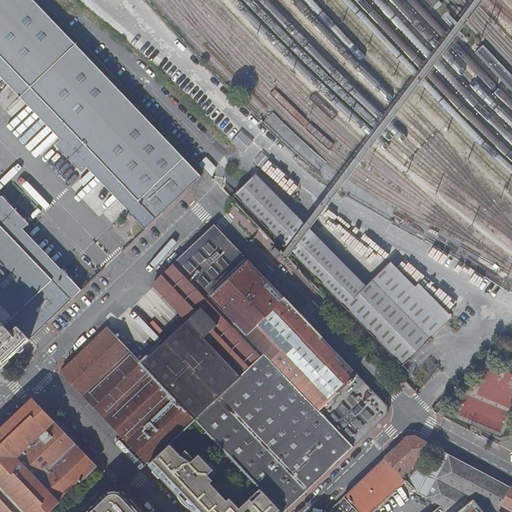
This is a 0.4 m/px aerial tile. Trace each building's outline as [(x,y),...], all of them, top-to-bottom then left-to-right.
[(0,0),(0,75),(61,139),(59,141),(64,147),(61,150),(78,168),(82,165),(87,170),(89,168),(129,209),(128,211),(134,217),(135,216),(146,228),(147,228),(185,192),(202,176),(33,0),(0,0)] [(434,0),(423,0),(422,2),(430,10),(437,3),(434,0)] [(511,80),(480,47),(472,55),(511,96),(511,80)] [(56,144),(61,150),(64,147),(59,141),(56,144)] [(83,173),(87,170),(82,165),(78,168),(83,173)] [(0,198),(5,204),(8,201),(4,195),(0,198)] [(0,317),(13,331),(21,324),(33,337),(82,289),(71,278),(73,277),(66,270),(65,271),(26,229),(27,228),(22,223),(26,219),(8,201),(5,204),(0,198),(0,317)] [(288,206),(284,202),(280,205),(285,210),(288,206)] [(22,223),(27,228),(31,223),(26,219),(22,223)] [(279,292),(216,225),(178,261),(264,354),(353,448),(387,416),(388,408),(330,346),(279,292)] [(361,288),(300,227),(285,247),(402,365),(452,316),(419,282),(414,286),(389,261),(361,288)] [(264,354),(178,261),(154,284),(184,317),(174,327),(141,359),(110,326),(62,371),(150,463),(171,443),(197,420),(230,388),(264,354)] [(23,330),(32,338),(33,337),(21,324),(13,331),(0,317),(0,365),(4,362),(5,363),(26,344),(17,335),(23,330)] [(318,481),(353,448),(264,354),(230,388),(318,481)] [(414,375),(406,382),(413,389),(420,382),(414,375)] [(283,511),(285,511),(318,481),(230,388),(197,420),(261,488),(263,491),(283,511)] [(80,448),(33,399),(0,429),(0,511),(49,511),(97,466),(80,448)] [(384,457),(400,474),(406,480),(408,482),(411,476),(407,472),(434,446),(420,438),(414,435),(407,436),(384,457)] [(283,511),(263,491),(253,500),(250,498),(240,507),(231,497),(227,500),(211,482),(213,480),(207,475),(213,469),(199,454),(194,458),(186,449),(180,453),(171,443),(150,463),(179,495),(195,511),(283,511)] [(511,511),(511,487),(471,465),(440,449),(432,464),(427,473),(426,475),(417,492),(453,511),(511,511)] [(361,480),(341,499),(353,511),(372,511),(406,480),(400,474),(384,457),(361,480)] [(427,473),(432,464),(428,462),(423,470),(427,473)] [(408,482),(417,492),(426,475),(416,470),(411,476),(408,482)] [(253,500),(263,491),(261,488),(250,498),(253,500)] [(141,511),(125,495),(122,491),(111,492),(89,511),(141,511)]
